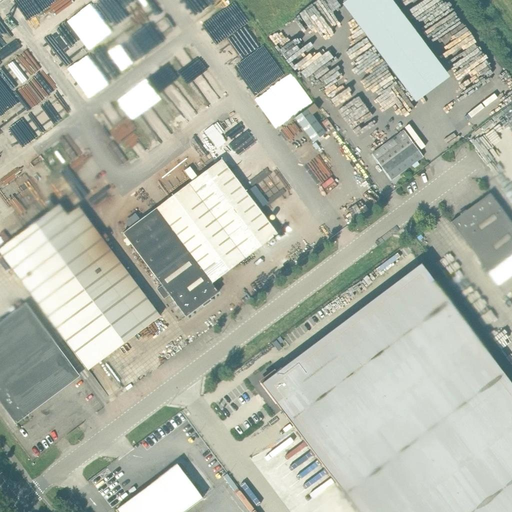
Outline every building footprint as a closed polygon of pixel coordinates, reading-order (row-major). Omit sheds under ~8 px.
[(458,77),(404,0),(353,0),(353,1),(423,101),(458,77)] [(256,90),(288,71),(272,45),(240,65),(256,90)] [(284,119),(310,101),(292,75),(263,96),(270,107),(274,105),(284,119)] [(39,89),(45,86),(42,80),(32,84),(28,76),(14,83),(24,103),(42,94),(39,89)] [(312,115),(318,110),(313,104),(307,109),(312,115)] [(461,110),(466,120),(471,117),(465,107),(461,110)] [(307,110),(294,119),(312,143),(324,134),(307,110)] [(61,128),(54,131),(58,140),(65,137),(61,128)] [(391,180),(423,157),(413,144),(403,130),(371,154),(385,172),(391,180)] [(185,317),(218,293),(211,283),(213,282),(218,278),(277,234),(273,230),(221,159),(122,233),(185,317)] [(81,164),(75,168),(78,173),(84,170),(81,164)] [(191,179),(195,176),(188,166),(184,169),(191,179)] [(487,272),(511,253),(511,224),(489,194),(451,222),(487,272)] [(371,210),(379,204),(375,198),(367,204),(371,210)] [(67,216),(58,205),(0,248),(0,253),(88,370),(160,316),(78,208),(67,216)] [(290,231),(283,221),(273,228),(280,238),(290,231)] [(511,511),(511,385),(420,264),(260,384),(356,511),(511,511)] [(218,278),(213,282),(221,292),(226,289),(218,278)] [(0,403),(15,424),(26,416),(22,412),(76,371),(25,304),(0,322),(0,403)] [(89,430),(107,415),(105,412),(86,427),(89,430)] [(177,464),(115,510),(116,511),(184,511),(202,499),(177,464)]
